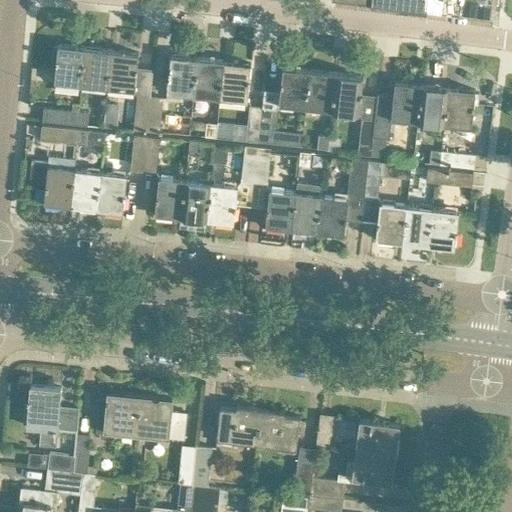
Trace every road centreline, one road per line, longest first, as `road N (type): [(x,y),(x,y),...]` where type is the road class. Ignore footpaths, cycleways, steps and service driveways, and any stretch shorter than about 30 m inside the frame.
road 1 (unclassified): [(501,297),(0,241)]
road 2 (tertiary): [(494,344),(0,290)]
road 3 (residential): [(0,335),(445,382)]
road 4 (residential): [(511,40),(161,0)]
road 5 (residential): [(0,181),(14,0)]
road 6 (residential): [(445,382),(429,511)]
